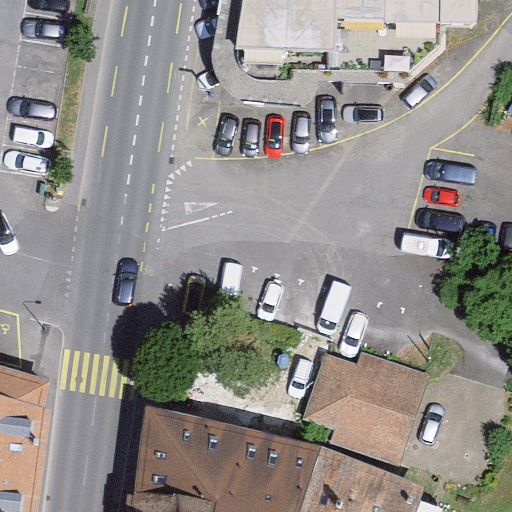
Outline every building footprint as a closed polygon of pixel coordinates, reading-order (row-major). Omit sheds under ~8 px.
[(230,0),(218,71),(415,78),(474,26),(496,0),(230,0)] [(298,426),(396,462),(427,379),(359,354),(352,372),(322,361),(298,426)] [(0,511),(33,511),(48,383),(0,370),(0,511)] [(148,410),(130,509),(148,511),(295,511),(320,448),(148,410)] [(412,511),(422,487),(320,448),(295,511),(412,511)]
